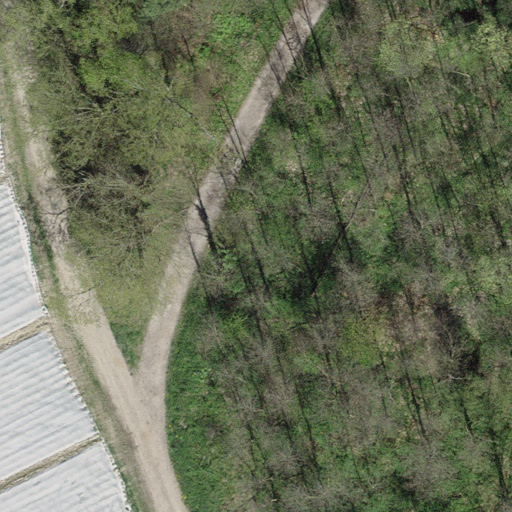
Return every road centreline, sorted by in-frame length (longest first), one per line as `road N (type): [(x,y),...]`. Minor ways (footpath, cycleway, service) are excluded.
road 1 (track): [(170,511),(68,260),(37,148),(12,0)]
road 2 (track): [(153,473),(150,377),(164,312),(311,0)]
